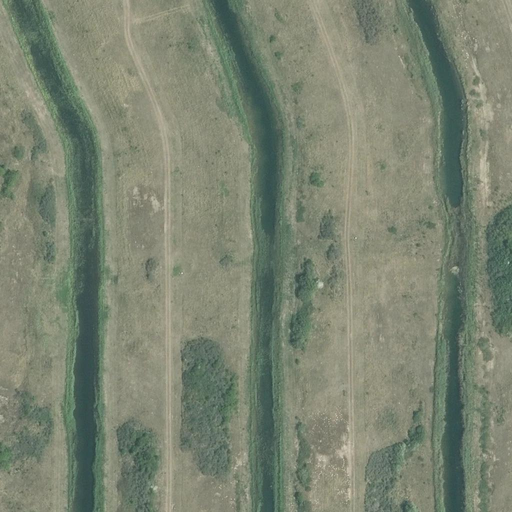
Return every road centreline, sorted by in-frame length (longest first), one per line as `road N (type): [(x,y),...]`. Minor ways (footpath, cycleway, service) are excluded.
road 1 (track): [(354,511),(347,241),(354,138),(312,0)]
road 2 (track): [(171,511),(166,147),(130,40),(126,0)]
